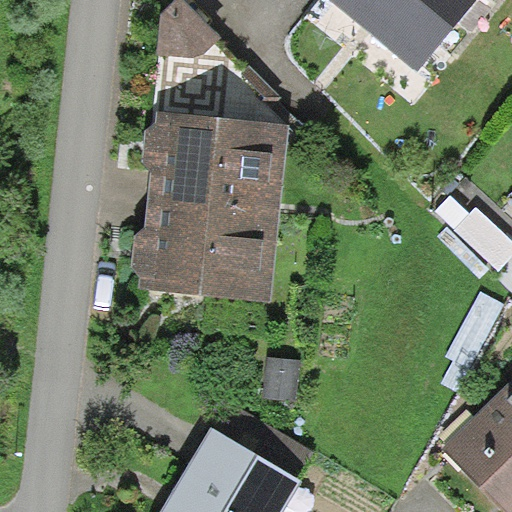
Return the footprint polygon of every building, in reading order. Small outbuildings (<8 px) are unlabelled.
[(325,0),(418,77),(482,0),(325,0)] [(144,167),(152,172),(149,204),(280,217),(289,129),(157,117),(156,132),(147,134),(144,167)] [(132,268),(141,278),(140,292),(271,305),(280,217),(149,204),(146,234),(136,239),(132,268)] [(268,358),(264,399),(295,402),(299,361),(268,358)] [(511,511),(511,384),(444,451),(503,511),(511,511)] [(212,433),(163,511),(286,511),(302,487),(212,433)]
